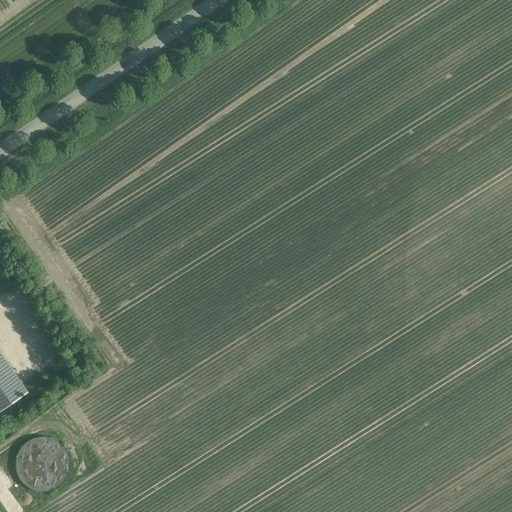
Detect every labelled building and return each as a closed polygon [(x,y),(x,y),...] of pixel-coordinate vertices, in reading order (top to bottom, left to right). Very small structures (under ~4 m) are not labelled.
[(4,317),(22,306),(20,302),(2,313),(4,317)] [(2,323),(30,320),(30,313),(1,316),(2,323)] [(24,344),(37,366),(47,360),(34,338),(24,344)] [(0,355),(0,410),(26,392),(0,355)] [(27,364),(15,369),(20,382),(33,377),(27,364)]
